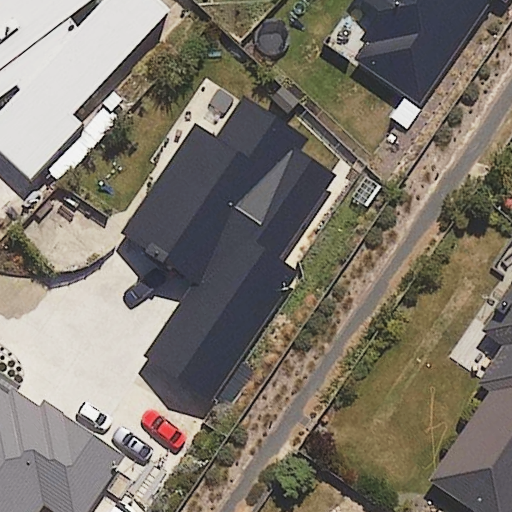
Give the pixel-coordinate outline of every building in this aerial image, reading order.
[(0,0),(0,145),(32,178),(82,129),(70,116),(170,18),(151,0),(0,0)] [(355,0),(383,19),(355,60),(420,105),(492,0),(355,0)] [(275,261),(337,173),(239,104),(213,140),(196,128),(120,236),(193,287),(144,357),(204,399),(292,274),(275,261)] [(511,273),(510,272),(451,356),(490,383),(425,476),(476,511),(508,511),(511,507),(511,273)] [(0,511),(43,511),(46,508),(52,511),(87,511),(123,457),(69,422),(65,428),(0,385),(0,511)]
